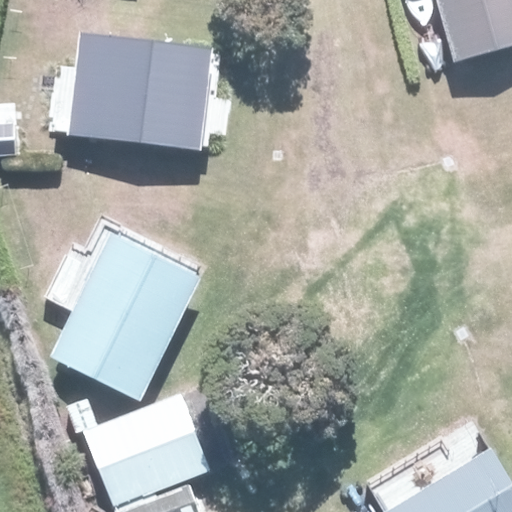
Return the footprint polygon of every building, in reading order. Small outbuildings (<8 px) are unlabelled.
[(511,0),(439,0),(456,57),(511,40),(511,0)] [(204,47),(80,37),(73,128),(197,137),(204,47)] [(200,271),(109,229),(50,354),(141,397),(200,271)] [(165,390),(82,428),(118,505),(200,467),(165,390)] [(511,511),(511,489),(484,444),(380,508),(382,511),(511,511)] [(193,511),(183,488),(130,511),(193,511)]
